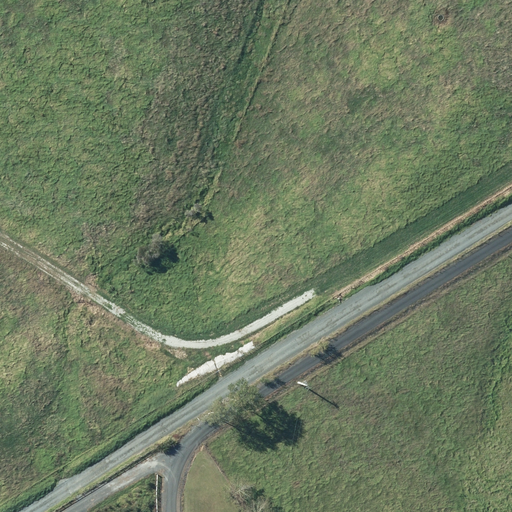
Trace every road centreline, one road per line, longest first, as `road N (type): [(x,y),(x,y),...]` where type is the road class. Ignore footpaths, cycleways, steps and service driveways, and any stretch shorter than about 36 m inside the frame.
road 1 (unknown): [(7,511),(356,291)]
road 2 (unknown): [(0,214),(175,322),(212,332),(254,321),(318,286),(339,282),(356,291)]
road 3 (unknown): [(511,195),(356,291)]
